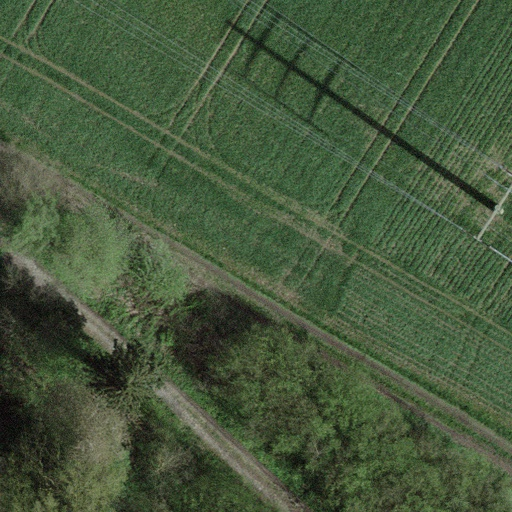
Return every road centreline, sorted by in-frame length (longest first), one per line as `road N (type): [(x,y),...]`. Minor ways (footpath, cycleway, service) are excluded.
road 1 (track): [(511,467),(0,177)]
road 2 (track): [(278,511),(165,369),(0,235)]
